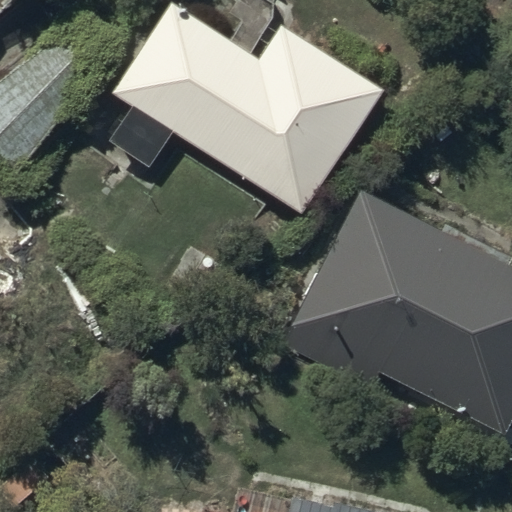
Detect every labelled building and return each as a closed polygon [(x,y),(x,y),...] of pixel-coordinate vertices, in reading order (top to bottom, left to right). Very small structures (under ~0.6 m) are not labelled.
[(170,138),(295,219),(372,101),(274,37),(252,70),(166,14),(109,103),(128,115),(107,147),(147,173),(170,138)] [(70,31),(0,92),(0,156),(11,168),(113,79),(70,31)] [(440,233),(361,191),(284,335),(374,383),(383,368),(501,431),(511,413),(511,270),(502,265),(505,260),(443,227),(440,233)] [(0,447),(41,416),(0,362),(0,447)] [(346,511),(290,498),(289,503),(272,499),(269,511),(346,511)]
